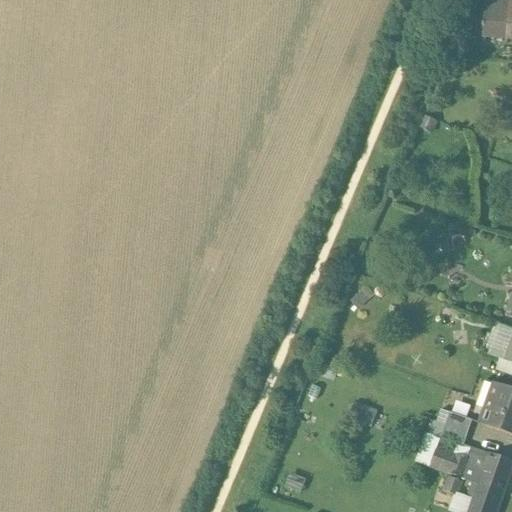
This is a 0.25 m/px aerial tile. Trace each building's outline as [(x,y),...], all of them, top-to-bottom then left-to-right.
[(510,3),(487,1),(484,38),(506,40),(510,3)] [(511,390),(496,384),(486,412),(489,413),(485,425),(482,424),(481,425),(511,435),(511,390)] [(472,422),(449,414),(445,426),(468,434),(472,422)] [(445,426),(434,422),(429,435),(440,439),(445,426)] [(468,434),(445,426),(440,439),(458,445),(463,447),(464,446),(468,434)] [(429,435),(428,435),(417,464),(429,468),(437,448),(440,439),(429,435)] [(511,469),(511,461),(489,454),(464,446),(463,447),(458,445),(455,454),(437,448),(430,468),(451,476),(452,476),(453,477),(453,476),(460,479),(460,480),(472,484),(503,495),(511,469)] [(462,483),(448,478),(443,492),(457,497),(462,483)] [(497,511),(503,495),(472,484),(468,498),(473,500),(468,511),(497,511)]
